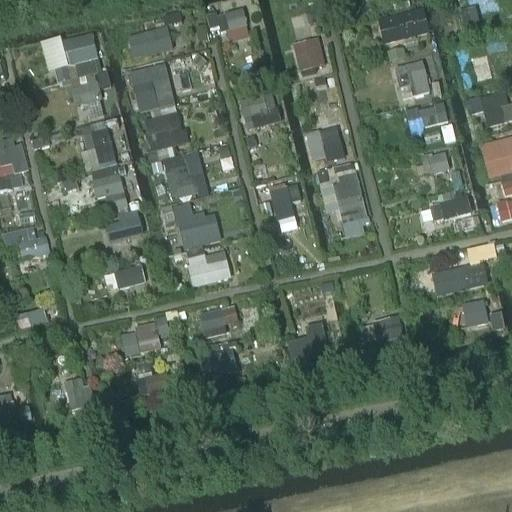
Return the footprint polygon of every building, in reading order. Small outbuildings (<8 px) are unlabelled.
[(482,34),(476,9),(460,13),(466,38),(482,34)] [(247,29),(244,14),(209,22),(211,31),(220,29),(222,35),(247,29)] [(423,34),(419,17),(395,23),(399,40),(423,34)] [(134,61),(175,51),(169,28),(128,38),(134,61)] [(301,58),(304,73),(320,69),(316,54),(301,58)] [(495,80),(489,55),(471,60),(477,84),(495,80)] [(431,95),(424,65),(397,71),(399,82),(410,85),(414,99),(431,95)] [(140,108),(161,102),(155,82),(134,89),(140,108)] [(104,103),(99,85),(72,92),(76,110),(104,103)] [(276,113),(272,97),(247,103),(251,119),(276,113)] [(484,114),(488,130),(504,126),(500,110),(484,114)] [(418,115),(422,131),(437,127),(433,111),(418,115)] [(186,146),(180,126),(172,128),(173,132),(158,135),(157,131),(147,134),(152,155),(186,146)] [(111,148),(107,132),(83,139),(88,155),(111,148)] [(511,174),(511,141),(483,149),(491,180),(511,174)] [(324,150),(328,165),(343,161),(339,146),(324,150)] [(0,170),(14,167),(11,152),(0,154),(0,170)] [(429,161),(433,177),(448,173),(445,157),(429,161)] [(123,194),(117,169),(92,175),(98,201),(123,194)] [(200,192),(198,184),(193,181),(190,182),(186,170),(166,175),(173,203),(196,197),(200,192)] [(365,207),(357,176),(339,181),(341,186),(335,188),(341,213),(365,207)] [(301,203),(297,188),(271,194),(277,218),(293,214),(291,206),(301,203)] [(472,216),(468,199),(463,201),(462,197),(456,198),(457,203),(441,207),(445,222),(472,216)] [(209,237),(205,221),(179,228),(183,243),(209,237)] [(142,238),(138,222),(106,229),(110,246),(142,238)] [(48,255),(45,241),(18,247),(21,262),(48,255)] [(230,281),(226,264),(190,273),(194,289),(230,281)] [(145,286),(142,270),(115,276),(119,292),(145,286)] [(480,285),(477,270),(447,276),(450,292),(480,285)] [(490,327),(485,304),(463,309),(468,331),(490,327)] [(201,318),(205,333),(224,329),(220,313),(201,318)] [(408,340),(404,320),(374,326),(379,346),(408,340)] [(162,352),(156,326),(135,331),(141,356),(162,352)] [(331,357),(325,328),(307,332),(309,343),(289,347),(295,378),(321,372),(318,360),(331,357)] [(211,359),(215,374),(234,370),(230,354),(211,359)] [(171,393),(167,376),(138,382),(141,399),(171,393)] [(67,394),(71,413),(86,410),(82,390),(67,394)] [(17,426),(10,397),(0,399),(0,428),(0,430),(17,426)]
